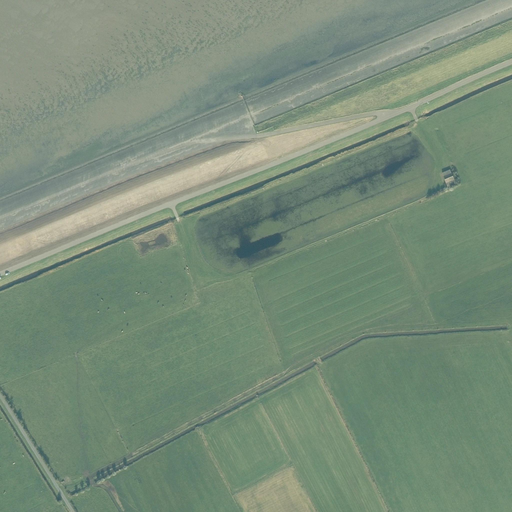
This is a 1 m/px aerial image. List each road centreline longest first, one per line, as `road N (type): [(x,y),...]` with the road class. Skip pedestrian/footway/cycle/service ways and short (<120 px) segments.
road 1 (unclassified): [(0,274),(511,62)]
road 2 (track): [(71,511),(0,396)]
